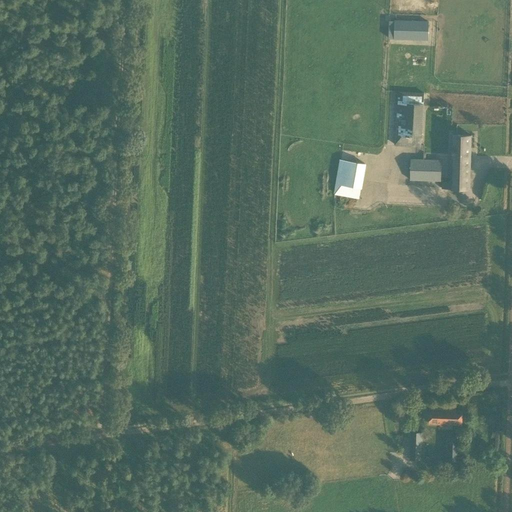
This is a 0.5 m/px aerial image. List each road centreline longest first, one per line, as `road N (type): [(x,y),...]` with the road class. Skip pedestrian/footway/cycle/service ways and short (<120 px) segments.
road 1 (track): [(511,382),(0,452)]
road 2 (track): [(122,0),(103,426)]
